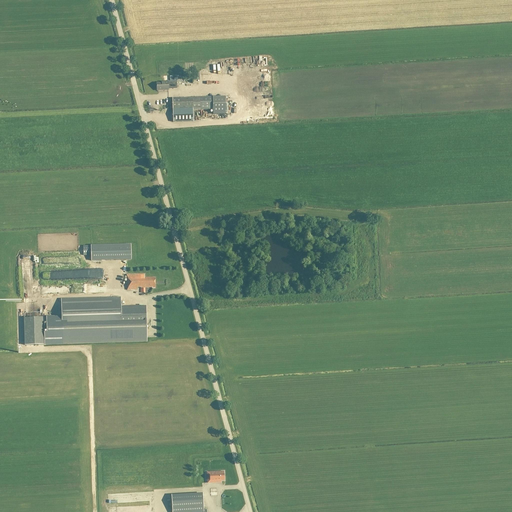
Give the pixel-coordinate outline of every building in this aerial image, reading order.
[(161,83),(156,83),(157,91),(168,90),(168,87),(172,87),(172,81),(161,82),(161,83)] [(180,99),(172,99),(173,123),(193,122),(193,109),(181,109),(180,99)] [(91,246),(91,261),(131,260),(131,245),(91,246)] [(41,260),(41,267),(60,266),(60,269),(65,269),(65,272),(73,272),(73,267),(77,266),(77,263),(79,263),(78,258),(41,260)] [(121,291),(120,274),(123,274),(123,270),(111,271),(112,291),(121,291)] [(144,279),(144,275),(126,275),(127,291),(137,290),(137,288),(140,288),(152,288),(152,289),(155,289),(154,278),(144,279)] [(47,333),(44,333),(44,344),(146,341),(145,309),(120,309),(120,298),(61,300),(61,320),(46,320),(47,333)] [(220,482),(220,480),(224,480),(223,472),(218,472),(218,473),(209,474),(210,478),(207,478),(207,483),(215,482),(215,481),(217,481),(217,482),(220,482)] [(202,494),(171,496),(172,504),(172,511),(207,511),(204,511),(203,504),(202,494)]
